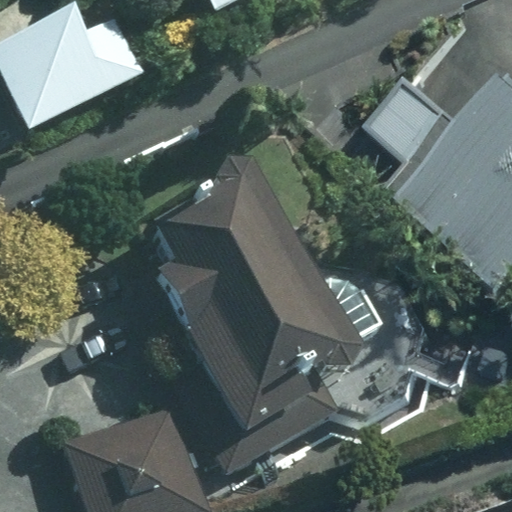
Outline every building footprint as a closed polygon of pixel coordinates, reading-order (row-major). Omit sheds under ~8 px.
[(196,0),(209,30),(280,0),(196,0)] [(0,50),(0,78),(30,141),(142,88),(113,27),(83,41),(71,17),(0,50)] [(511,99),(473,139),(419,87),(372,136),(412,175),(386,201),(501,313),(511,302),(511,99)] [(366,383),(247,177),(147,234),(171,275),(118,306),(233,504),(340,443),(321,409),(366,383)] [(201,511),(171,418),(62,453),(81,511),(201,511)]
